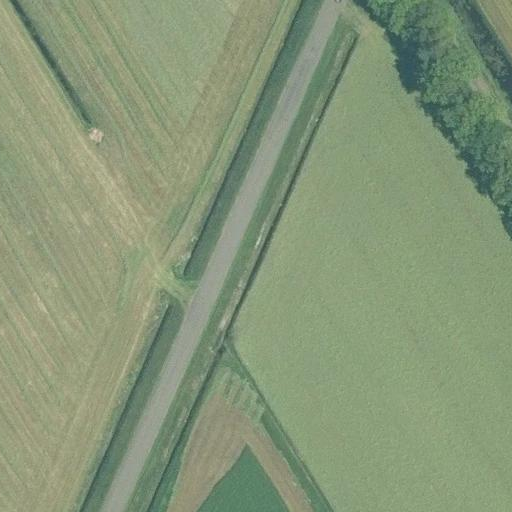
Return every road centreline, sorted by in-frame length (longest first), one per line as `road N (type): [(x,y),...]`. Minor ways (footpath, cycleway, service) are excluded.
road 1 (unclassified): [(110,511),(333,0)]
road 2 (track): [(424,0),(511,140)]
